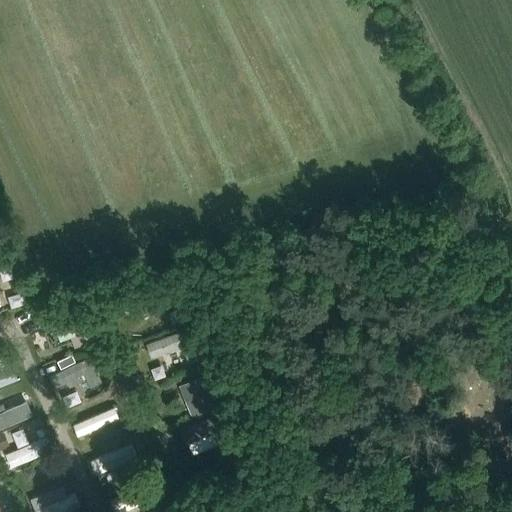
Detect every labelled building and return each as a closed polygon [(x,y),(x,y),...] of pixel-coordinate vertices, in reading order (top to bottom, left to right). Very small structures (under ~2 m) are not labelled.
[(157,294),(158,307),(174,306),(174,294),(157,294)] [(180,324),(152,333),(161,363),(189,353),(180,324)] [(61,363),(68,381),(111,363),(104,345),(61,363)] [(20,354),(0,363),(0,381),(27,369),(20,354)] [(218,406),(206,375),(179,385),(191,417),(218,406)] [(77,395),(91,388),(85,377),(72,384),(77,395)] [(36,391),(10,401),(15,415),(42,404),(36,391)] [(82,410),(85,423),(130,411),(126,398),(82,410)] [(201,443),(235,431),(231,420),(197,432),(201,443)] [(53,428),(21,438),(26,452),(58,443),(53,428)] [(124,440),(99,449),(105,464),(130,454),(124,440)] [(55,511),(72,503),(66,493),(75,488),(67,474),(40,489),(52,511),(55,511)] [(127,503),(162,489),(156,474),(120,488),(127,503)] [(19,487),(0,493),(0,497),(4,507),(24,500),(19,487)]
